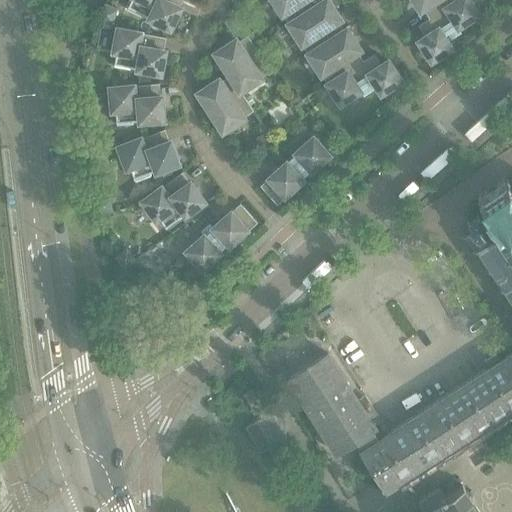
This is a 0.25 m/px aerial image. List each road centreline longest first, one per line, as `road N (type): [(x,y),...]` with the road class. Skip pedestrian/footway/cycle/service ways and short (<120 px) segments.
road 1 (secondary): [(0,17),(24,207),(69,450)]
road 2 (secondary): [(93,425),(23,0)]
road 3 (residential): [(218,0),(189,53),(189,113),(214,164),(270,218)]
road 4 (tertiary): [(307,257),(457,121)]
road 5 (tertiary): [(105,465),(215,343)]
road 6 (tertiary): [(215,343),(130,391),(93,425)]
road 7 (tertiary): [(215,343),(307,257)]
